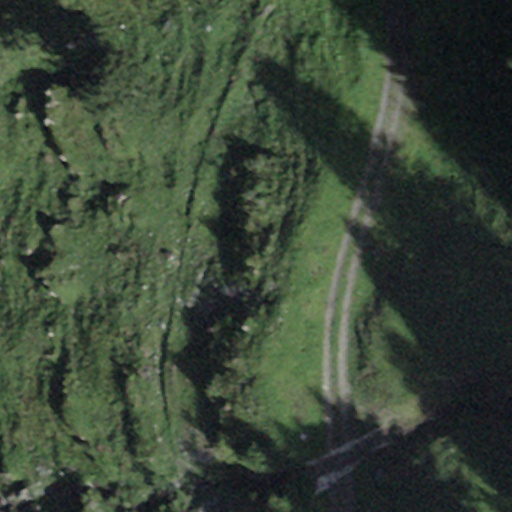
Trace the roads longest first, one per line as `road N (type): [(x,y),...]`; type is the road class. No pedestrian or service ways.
road 1 (track): [(334,358),(391,83),(392,0)]
road 2 (track): [(334,358),(340,511)]
